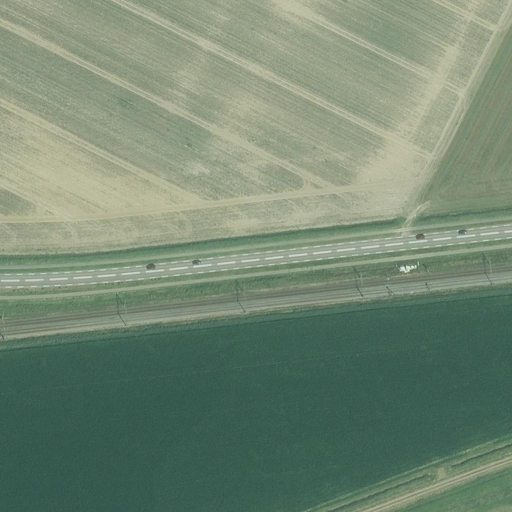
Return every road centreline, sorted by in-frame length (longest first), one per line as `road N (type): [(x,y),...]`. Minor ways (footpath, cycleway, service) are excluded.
road 1 (primary): [(0,281),(511,230)]
road 2 (track): [(382,511),(511,465)]
